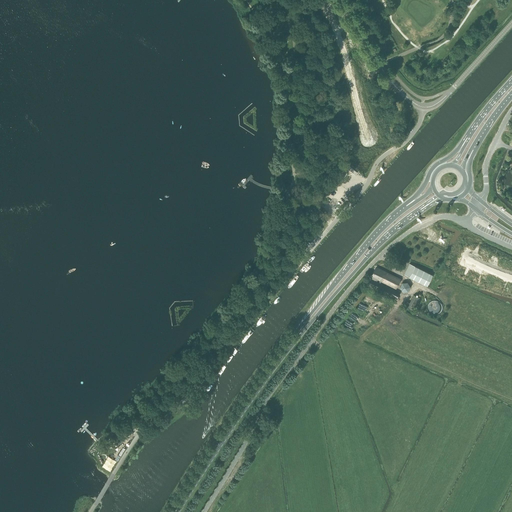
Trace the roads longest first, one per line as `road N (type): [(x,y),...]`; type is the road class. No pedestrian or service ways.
road 1 (unclassified): [(203,511),(275,384),(360,274),(415,226),(439,216),(465,222)]
road 2 (primary): [(176,511),(291,341)]
road 3 (primary): [(291,341),(383,238),(422,208)]
road 4 (primary): [(405,207),(291,341)]
road 5 (unclassified): [(337,217),(380,158),(412,134),(422,107)]
road 6 (tertiary): [(422,107),(390,80),(341,0)]
road 7 (tertiary): [(422,107),(451,90),(511,23)]
